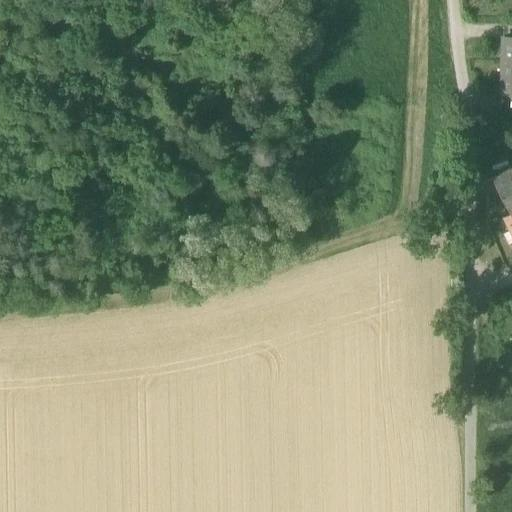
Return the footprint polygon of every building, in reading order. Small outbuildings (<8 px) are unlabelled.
[(511,39),(504,39),(503,62),(511,61),(511,39)] [(511,61),(503,62),(503,91),(511,91),(511,61)] [(511,169),(492,178),(510,214),(511,217),(511,216),(511,169)] [(511,236),(511,216),(511,217),(510,214),(503,218),(511,236)] [(511,332),(511,298),(503,305),(500,301),(486,310),(496,327),(498,326),(505,336),(511,332)]
